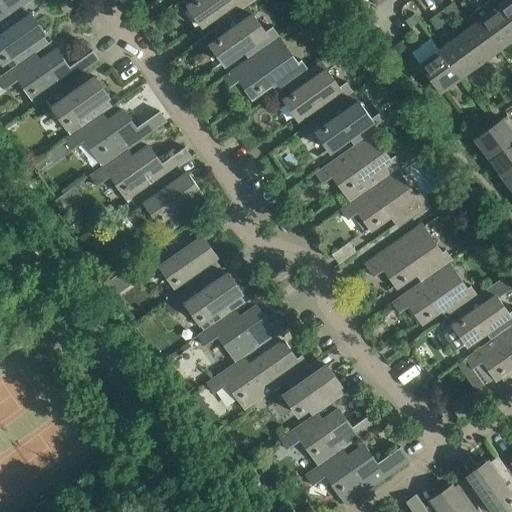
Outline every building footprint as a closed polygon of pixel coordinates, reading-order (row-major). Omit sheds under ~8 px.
[(0,0),(0,23),(16,12),(33,0),(0,0)] [(168,8),(179,0),(177,0),(168,7),(168,8)] [(214,30),(247,6),(255,0),(182,0),(200,25),(227,6),(233,15),(190,46),(214,30)] [(488,0),(472,12),(478,21),(499,49),(511,39),(511,26),(498,6),(493,0),(488,0)] [(511,0),(506,0),(498,6),(511,26),(511,0)] [(452,3),(441,11),(448,20),(459,12),(452,3)] [(255,53),(279,36),(273,27),(266,32),(247,6),(214,30),(220,39),(210,46),(222,63),(249,44),(255,53)] [(437,29),(448,20),(441,11),(430,19),(437,29)] [(22,21),(16,12),(0,23),(0,61),(0,62),(14,53),(21,63),(35,53),(45,46),(45,45),(41,47),(35,38),(45,31),(33,14),(22,21)] [(499,49),(478,21),(458,35),(479,64),(499,49)] [(413,31),(393,46),(392,47),(399,56),(420,41),(413,31)] [(458,35),(439,49),(460,78),(479,64),(458,35)] [(251,111),(288,85),(307,71),(301,61),(294,66),(283,50),(287,47),(279,36),(255,53),(222,77),(229,87),(243,78),(254,93),(244,100),(244,102),(277,78),(284,87),(251,110),(251,111)] [(319,49),(325,57),(333,51),(327,43),(319,49)] [(440,92),(460,78),(439,49),(419,64),(440,92)] [(36,105),(53,93),(80,75),(100,61),(92,50),(70,66),(58,50),(41,62),(35,53),(21,63),(0,77),(0,83),(4,89),(18,79),(36,105)] [(293,136),(320,117),(353,92),(347,83),(340,87),(322,61),(307,71),(288,85),(294,94),(284,102),(295,118),(285,125),(286,126),(322,100),(329,109),(292,135),(293,136)] [(85,125),(102,113),(119,102),(118,101),(111,106),(105,97),(109,94),(96,77),(86,84),(80,75),(53,93),(60,103),(53,107),(65,125),(78,116),(85,125)] [(353,92),(320,117),(326,125),(316,133),(327,149),(317,156),(318,157),(354,131),(360,140),(372,134),(386,124),(379,114),(372,119),(353,92)] [(102,113),(85,125),(65,139),(73,150),(86,140),(104,166),(127,150),(167,121),(160,111),(137,127),(125,111),(108,122),(102,113)] [(511,141),(511,130),(503,118),(474,139),(489,159),(511,141)] [(378,182),(379,183),(398,170),(416,158),(408,147),(387,162),(376,146),(379,144),(372,134),(360,140),(314,173),(322,183),(336,174),(354,199),(378,182)] [(40,170),(70,150),(63,140),(34,160),(40,170)] [(511,171),(511,141),(489,159),(503,178),(511,171)] [(132,199),(172,172),(192,157),(185,147),(162,163),(150,146),(134,158),(127,150),(104,166),(90,175),(98,185),(111,176),(129,201),(132,199)] [(378,182),(354,199),(340,209),(347,219),(361,210),(372,225),(362,232),(362,233),(396,210),(402,219),(369,242),(369,243),(427,202),(420,193),(413,198),(402,182),(405,180),(398,170),(379,183),(378,182)] [(511,190),(511,171),(503,178),(511,190)] [(178,180),(172,172),(132,199),(139,209),(145,204),(157,221),(170,212),(177,222),(205,203),(198,193),(201,190),(189,173),(178,180)] [(428,276),(449,262),(449,263),(453,260),(446,250),(439,255),(428,239),(432,236),(424,225),(366,266),(373,276),(387,267),(398,282),(388,290),(388,291),(422,267),(428,276)] [(193,286),(213,271),(220,266),(213,256),(216,254),(204,237),(201,239),(194,229),(146,263),(154,274),(161,269),(172,286),(186,276),(193,286)] [(89,233),(77,240),(86,254),(98,246),(89,233)] [(108,261),(99,267),(107,280),(122,270),(114,257),(108,261)] [(457,274),(449,263),(449,262),(428,276),(391,302),(399,313),(412,303),(423,318),(413,326),(413,327),(447,303),(453,312),(420,336),(457,311),(478,296),(471,286),(463,291),(453,276),(457,274)] [(211,312),(218,322),(235,310),(252,298),(251,297),(244,302),(238,293),(242,290),(230,273),(219,280),(213,271),(193,286),(186,290),(192,300),(185,305),(198,322),(211,312)] [(491,287),(478,296),(457,311),(463,320),(453,327),(464,343),(454,350),(455,351),(492,326),(498,335),(511,325),(511,311),(509,314),(498,298),(511,288),(504,278),(491,287)] [(236,363),(244,357),(284,329),(276,318),(270,323),(258,307),(241,318),(235,310),(218,322),(197,336),(204,346),(218,337),(236,363)] [(511,325),(498,335),(465,358),(472,369),(486,359),(497,375),(486,382),(487,383),(511,364),(511,325)] [(285,382),(312,363),(322,356),(321,355),(308,364),(301,354),(296,358),(285,342),(266,355),(250,366),(244,357),(236,363),(206,383),(214,394),(228,384),(245,410),(285,382)] [(316,414),(317,413),(354,387),(353,386),(343,394),(336,385),(340,382),(328,365),(318,372),(312,363),(285,382),(292,391),(285,396),(296,413),(310,404),(316,414)] [(459,417),(471,409),(463,398),(452,406),(459,417)] [(300,440),(318,465),(343,449),(382,421),(375,410),(352,426),(341,410),(324,422),(317,413),(316,414),(280,439),(287,449),(300,440)] [(343,449),(318,465),(305,474),(312,485),(325,476),(343,502),(408,457),(400,446),(377,462),(366,446),(349,458),(343,449)] [(511,487),(511,477),(511,476),(497,456),(488,463),(485,460),(468,472),(475,482),(466,488),(481,510),(482,511),(492,511),(496,509),(498,511),(506,511),(511,508),(511,495),(508,490),(511,487)] [(477,511),(481,510),(466,488),(461,481),(452,488),(449,485),(432,497),(439,508),(433,511),(477,511)] [(428,511),(416,494),(405,501),(413,511),(428,511)]
